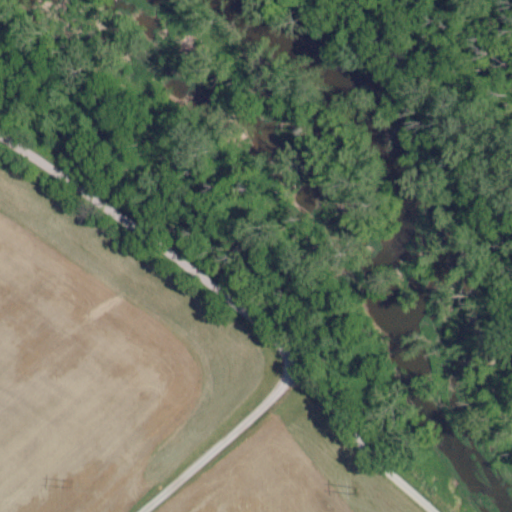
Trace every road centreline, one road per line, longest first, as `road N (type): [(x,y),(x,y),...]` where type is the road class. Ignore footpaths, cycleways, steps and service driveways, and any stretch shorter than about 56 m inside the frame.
road 1 (residential): [(293,362),(192,267),(0,122)]
road 2 (residential): [(132,511),(262,402),(293,362)]
road 3 (residential): [(293,362),(379,464),(433,511)]
